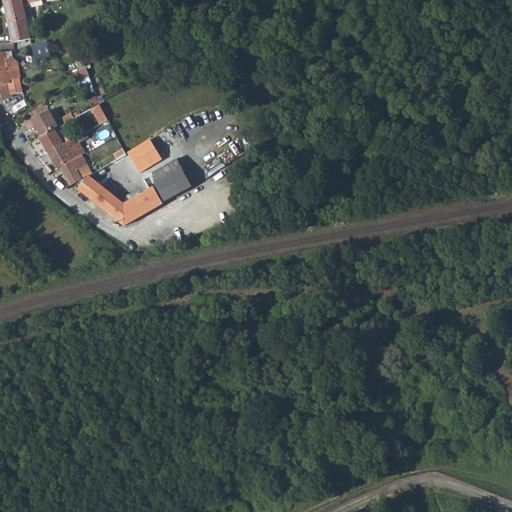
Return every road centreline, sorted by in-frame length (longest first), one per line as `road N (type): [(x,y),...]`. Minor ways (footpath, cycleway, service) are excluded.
road 1 (unclassified): [(183,213),(123,241),(38,173),(0,116)]
road 2 (unclassified): [(341,511),(390,486),(427,481),(511,507)]
